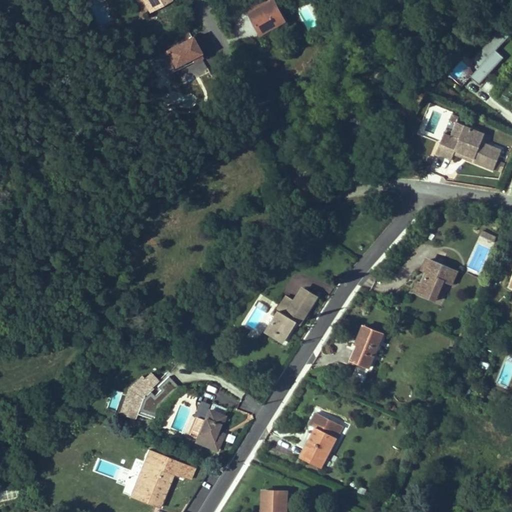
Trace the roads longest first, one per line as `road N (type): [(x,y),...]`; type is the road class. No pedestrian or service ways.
road 1 (residential): [(425,190),(348,282),(205,511)]
road 2 (residential): [(425,190),(306,187),(258,120),(197,0)]
road 3 (track): [(298,179),(395,49),(466,0)]
